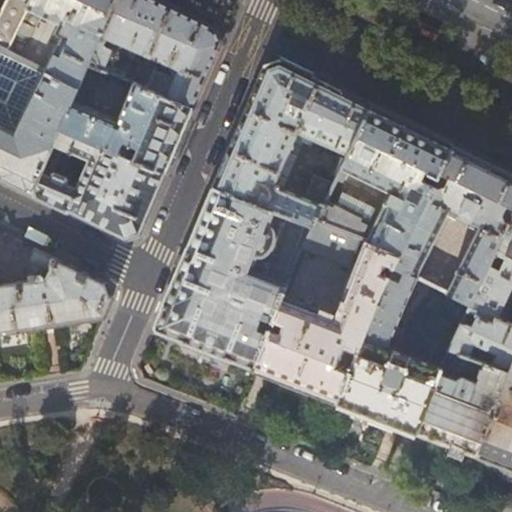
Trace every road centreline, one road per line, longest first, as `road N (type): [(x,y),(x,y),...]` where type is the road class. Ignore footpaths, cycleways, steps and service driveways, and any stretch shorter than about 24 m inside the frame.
road 1 (residential): [(423,511),(102,386)]
road 2 (residential): [(146,273),(266,0)]
road 3 (residential): [(0,202),(146,273)]
road 4 (residential): [(102,386),(146,273)]
